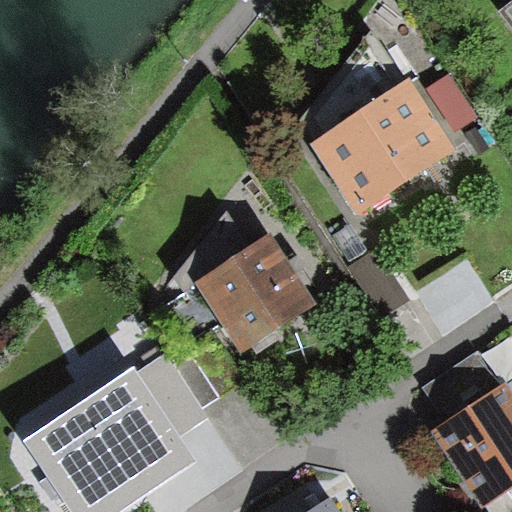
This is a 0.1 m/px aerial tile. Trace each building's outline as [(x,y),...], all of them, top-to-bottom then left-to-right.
[(455,146),(411,79),(314,142),(358,209),(455,146)] [(293,325),(248,257),(178,302),(222,370),(293,325)] [(424,388),(446,423),(499,389),(477,354),(424,388)] [(78,511),(102,511),(191,455),(133,365),(27,433),(78,511)] [(446,423),(431,433),(480,507),(511,486),(511,393),(506,384),(499,389),(446,423)]
